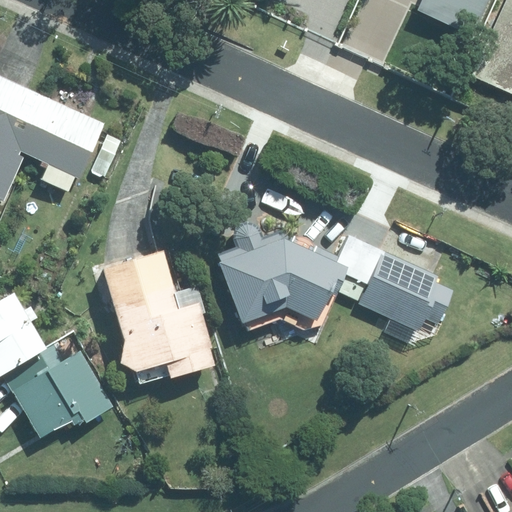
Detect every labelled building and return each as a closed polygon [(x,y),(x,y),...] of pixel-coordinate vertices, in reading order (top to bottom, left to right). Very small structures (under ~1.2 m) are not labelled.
[(434,0),(429,13),(471,33),(486,0),(487,0),(489,1),(489,0),(434,0)] [(511,0),(503,0),(466,78),(511,100),(511,0)] [(100,123),(0,77),(0,194),(19,152),(75,178),(100,123)] [(260,235),(257,229),(256,227),(255,225),(250,222),(247,222),(244,221),(239,222),(235,224),(231,228),(230,234),(230,239),(233,245),(214,252),(216,259),(213,260),(236,321),(279,304),(308,317),(322,288),(329,291),(338,271),(348,276),(364,242),(345,234),(336,254),(278,228),(260,235)] [(364,242),(348,276),(364,283),(354,303),(415,330),(421,317),(435,323),(450,289),(433,280),(436,275),(364,242)] [(169,292),(158,250),(96,267),(115,340),(111,362),(127,370),(130,370),(134,383),(162,375),(163,378),(208,365),(203,347),(206,347),(196,312),(199,312),(192,286),(169,292)] [(4,290),(0,292),(0,365),(35,345),(4,290)] [(48,341),(0,369),(0,379),(33,437),(64,419),(67,425),(105,404),(74,349),(58,359),(48,341)] [(269,448),(289,439),(281,423),(261,433),(269,448)]
